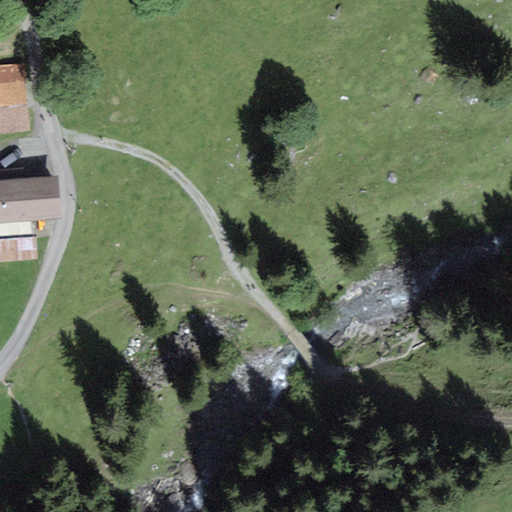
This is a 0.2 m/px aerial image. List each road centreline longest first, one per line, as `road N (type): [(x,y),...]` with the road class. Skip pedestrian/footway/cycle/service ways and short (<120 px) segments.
road 1 (track): [(338,379),(234,264),(209,214),(174,171),(91,139),(55,141)]
road 2 (unclassified): [(22,0),(67,211),(29,317),(0,366)]
road 3 (track): [(338,379),(407,404),(511,419)]
